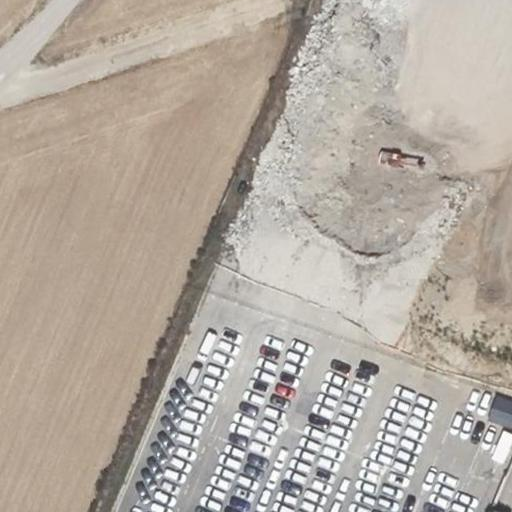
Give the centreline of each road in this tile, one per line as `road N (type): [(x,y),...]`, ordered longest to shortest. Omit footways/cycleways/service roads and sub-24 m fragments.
road 1 (unknown): [(131,511),(346,0)]
road 2 (track): [(0,92),(284,0)]
